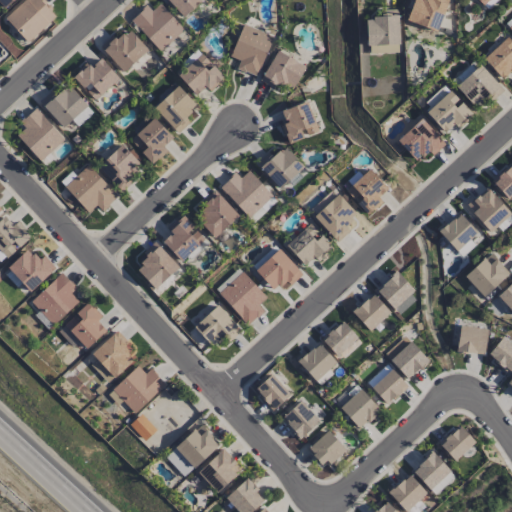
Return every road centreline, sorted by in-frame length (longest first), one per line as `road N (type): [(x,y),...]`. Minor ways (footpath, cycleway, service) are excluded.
road 1 (residential): [(315,497),(0,152)]
road 2 (residential): [(511,125),(220,391)]
road 3 (residential): [(315,497),(347,490),(451,395),(477,398),(511,436)]
road 4 (residential): [(95,255),(237,128)]
road 5 (residential): [(0,99),(107,0)]
road 6 (motorway): [(90,511),(0,428)]
